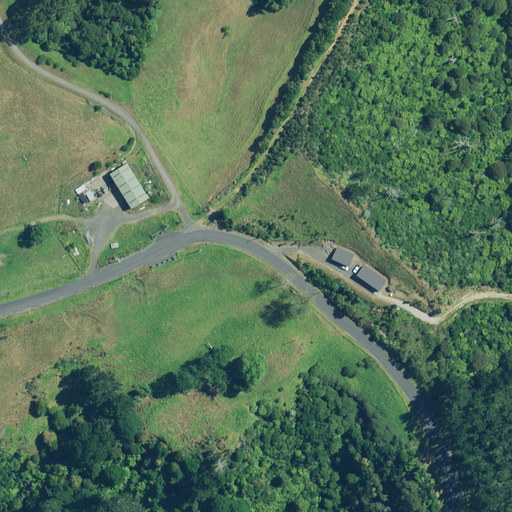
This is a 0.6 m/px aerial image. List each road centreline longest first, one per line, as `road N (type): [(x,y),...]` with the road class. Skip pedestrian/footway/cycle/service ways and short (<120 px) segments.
road 1 (unclassified): [(0,305),(67,288),(192,236),(256,249),(370,345),(428,415),(453,511)]
road 2 (track): [(192,236),(264,157),(355,0)]
